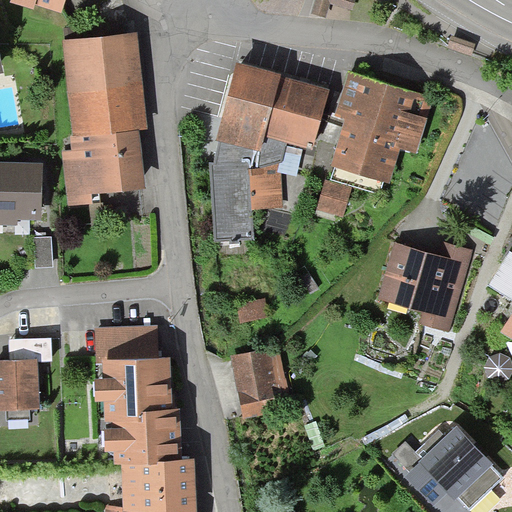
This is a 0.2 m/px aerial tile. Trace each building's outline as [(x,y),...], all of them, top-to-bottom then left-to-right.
[(11,0),(11,4),(35,11),(36,6),(62,14),(66,0),(11,0)] [(314,0),(313,6),(311,13),(324,16),(328,0),(347,5),(348,0),(314,0)] [(452,34),(448,45),(469,51),(473,40),(452,34)] [(66,41),(72,132),(137,128),(131,37),(66,41)] [(262,123),(275,74),(276,71),(239,61),(221,129),(258,139),(262,123)] [(344,113),(332,155),(383,170),(392,138),(414,144),(428,93),(348,70),(336,111),(344,113)] [(324,87),(275,74),(262,123),(286,130),(310,136),(324,87)] [(277,161),(286,130),(262,123),(258,139),(221,129),(209,160),(215,236),(249,233),(247,204),(278,203),(277,161)] [(141,182),(137,128),(72,132),(74,152),(66,153),(69,197),(94,195),(93,185),(141,182)] [(37,162),(0,161),(0,217),(37,218),(37,162)] [(324,180),(317,206),(340,212),(347,187),(324,180)] [(34,235),(35,259),(49,259),(48,234),(34,235)] [(396,243),(381,292),(424,305),(420,319),(446,326),(468,249),(439,241),(435,254),(396,243)] [(489,281),(511,295),(511,252),(508,250),(489,281)] [(309,273),(301,278),(311,294),(319,289),(309,273)] [(262,299),(238,303),(240,319),(265,315),(262,299)] [(511,304),(499,324),(511,332),(511,304)] [(5,338),(6,356),(32,355),(47,355),(46,337),(5,338)] [(231,354),(243,414),(285,405),(274,353),(265,355),(264,348),(231,354)] [(101,405),(109,404),(164,402),(162,351),(99,353),(101,405)] [(0,356),(0,404),(34,403),(32,355),(6,356),(0,356)] [(122,454),(175,452),(173,402),(164,402),(109,404),(111,454),(122,454)] [(456,426),(409,472),(431,495),(447,480),(455,488),(467,477),(484,460),(487,458),(456,426)] [(390,456),(400,467),(415,452),(405,442),(390,456)] [(175,452),(122,454),(124,506),(190,506),(188,451),(175,452)] [(497,473),(484,460),(467,477),(479,490),(497,473)]
